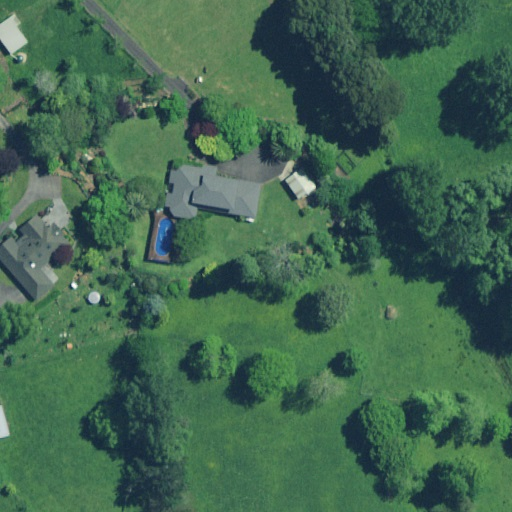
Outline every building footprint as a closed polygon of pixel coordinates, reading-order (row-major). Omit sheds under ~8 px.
[(20,23),(15,15),(0,24),(0,38),(11,54),(27,42),(16,26),(20,23)] [(174,217),(189,220),(196,216),(197,209),(239,215),(238,221),(254,224),(260,184),(216,177),(218,168),(202,166),(202,168),(181,165),(180,170),(172,169),(170,183),(174,183),(172,194),(168,193),(166,206),(170,207),(169,211),(174,217)] [(315,187),(301,167),(284,179),(298,199),(315,187)] [(46,228),(35,215),(19,228),(25,235),(14,244),(9,239),(0,246),(0,259),(36,300),(54,285),(40,269),(68,244),(51,224),(46,228)] [(0,438),(10,436),(2,404),(0,404),(0,438)]
